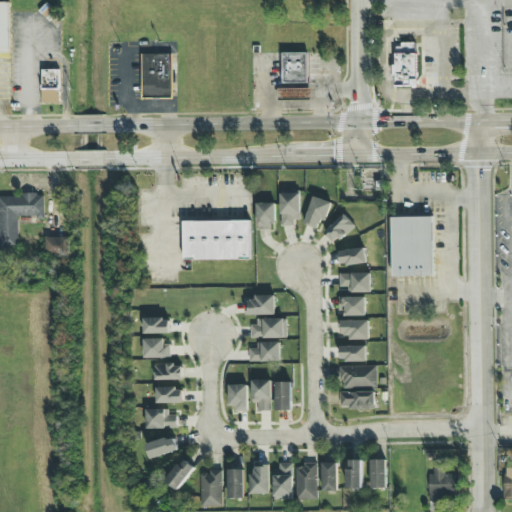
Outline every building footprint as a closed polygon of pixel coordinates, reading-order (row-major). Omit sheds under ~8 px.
[(9,1),(0,1),(0,52),(9,52),(9,1)] [(415,43),(394,43),(395,64),(392,64),(392,87),(417,86),(415,43)] [(307,83),(308,52),(282,52),(282,82),(307,83)] [(171,53),(142,53),(142,98),(172,98),(171,53)] [(59,69),(41,69),(41,103),(60,102),(59,69)] [(310,99),(310,89),(291,90),(291,100),(310,99)] [(280,192),(281,223),(300,223),(299,192),(280,192)] [(0,248),(18,248),(18,217),(44,216),(44,194),(0,194),(0,248)] [(318,228),(320,220),(326,221),(331,201),(311,196),(304,225),(318,228)] [(274,203),(256,203),(257,229),(274,229),(274,203)] [(324,233),(334,244),(354,224),(343,213),(324,233)] [(433,276),(432,216),(391,217),(392,277),(433,276)] [(184,260),(251,259),(250,220),(184,221),(184,260)] [(46,255),(69,254),(68,236),(45,237),(46,255)] [(339,250),(340,265),(366,263),(364,248),(339,250)] [(370,292),(370,272),(339,273),(339,286),(347,286),(347,292),(370,292)] [(275,314),(274,294),(255,295),(255,300),(245,301),(246,315),(275,314)] [(365,296),(338,297),(339,314),(365,314),(365,296)] [(144,333),(169,333),(169,318),(143,318),(144,333)] [(283,337),(283,318),(253,318),(253,338),(283,337)] [(369,339),(369,320),(339,320),(340,335),(349,335),(349,339),(369,339)] [(144,358),(171,357),(170,338),(143,339),(144,358)] [(249,361),(280,361),(280,341),(257,342),(257,347),(249,347),(249,361)] [(341,361),(366,361),(366,346),(340,346),(341,361)] [(155,380),(183,380),(183,364),(155,364),(155,380)] [(340,366),(340,388),(377,387),(377,366),(340,366)] [(253,411),(272,411),(271,380),(253,380),(253,411)] [(291,382),(276,382),(276,411),(292,410),(291,382)] [(229,385),(229,409),(248,410),(248,385),(229,385)] [(157,403),(183,402),(183,387),(156,388),(157,403)] [(376,408),(375,391),(340,392),(341,409),(376,408)] [(168,409),(146,409),(147,429),(177,428),(177,415),(168,415),(168,409)] [(175,436),(147,444),(152,459),(180,450),(175,436)] [(196,467),(184,458),(167,482),(179,491),(196,467)] [(349,488),(364,488),(363,460),(348,460),(349,488)] [(372,488),(387,488),(387,460),(371,460),(372,488)] [(323,491),(339,491),(338,462),(322,463),(323,491)] [(275,499),(294,499),(293,463),(275,464),(275,499)] [(270,494),(270,464),(256,464),(256,473),(251,473),(251,494),(270,494)] [(317,464),(296,465),(297,500),(318,500),(317,464)] [(459,474),(446,474),(446,467),(433,467),(433,475),(429,475),(429,501),(444,502),(445,495),(459,496),(459,474)] [(202,473),(202,507),(223,507),(223,469),(210,470),(210,473),(202,473)] [(244,469),(229,469),(230,498),(245,498),(244,469)]
